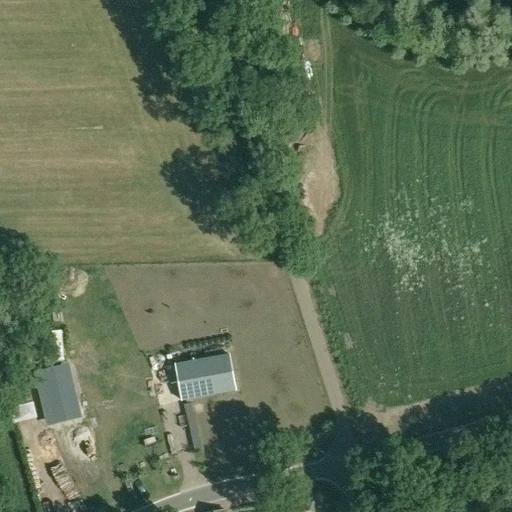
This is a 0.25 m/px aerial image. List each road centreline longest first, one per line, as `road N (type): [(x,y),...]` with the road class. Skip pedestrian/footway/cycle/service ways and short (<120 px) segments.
road 1 (residential): [(351,460),(207,0)]
road 2 (unclassified): [(155,511),(351,460)]
road 3 (unclassified): [(351,460),(511,417)]
